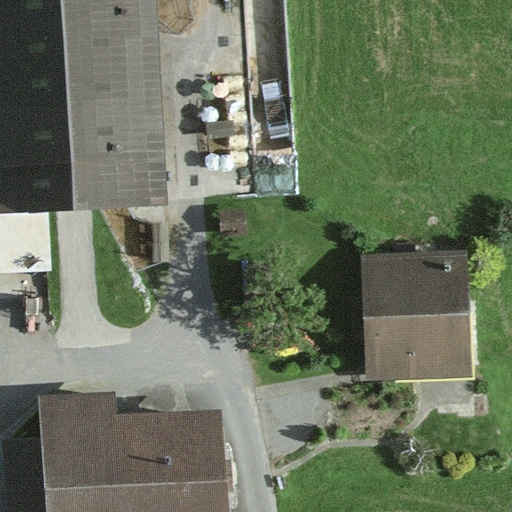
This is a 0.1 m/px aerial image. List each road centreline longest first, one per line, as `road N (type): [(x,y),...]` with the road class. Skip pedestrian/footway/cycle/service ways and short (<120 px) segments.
road 1 (track): [(183,349),(172,0)]
road 2 (unclassified): [(258,511),(235,379)]
